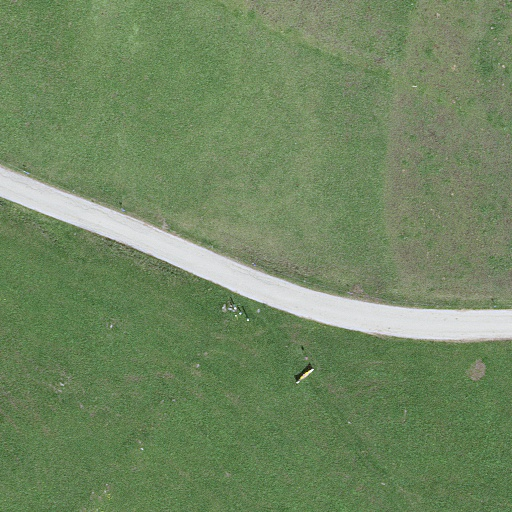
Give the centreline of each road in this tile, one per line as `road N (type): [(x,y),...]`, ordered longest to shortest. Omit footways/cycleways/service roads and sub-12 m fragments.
road 1 (track): [(235,284),(420,335),(511,329)]
road 2 (track): [(0,174),(235,284)]
